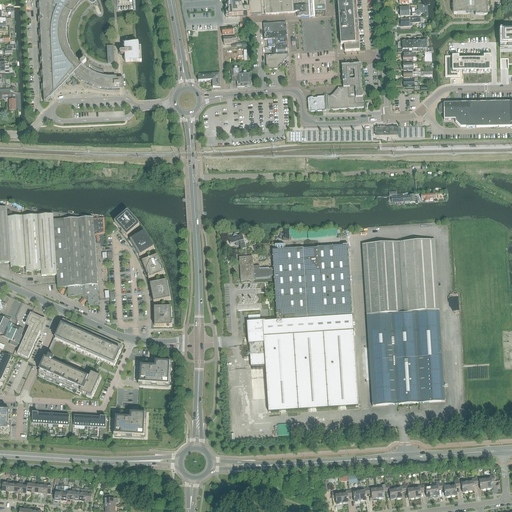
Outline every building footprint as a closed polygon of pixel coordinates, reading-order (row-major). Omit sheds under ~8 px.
[(39,0),(43,83),(44,99),(45,99),(46,101),(46,102),(54,93),(53,92),(63,82),(65,84),(73,76),(73,77),(73,76),(74,75),(80,80),(86,84),(93,87),(100,89),(107,90),(114,90),(114,92),(117,92),(117,90),(123,90),(123,79),(117,79),(117,77),(113,77),(108,77),(103,76),(104,72),(99,70),(94,68),(90,66),(86,62),(87,62),(84,60),(79,65),(78,64),(74,58),(71,53),(68,46),(67,40),(66,33),(67,26),(69,20),(72,14),(75,8),(80,3),(83,0),(87,0),(88,1),(89,1),(89,2),(91,2),(91,3),(92,3),(93,3),(94,3),(95,2),(95,1),(96,1),(96,0),(95,0),(39,0)] [(224,0),(225,8),(226,18),(247,16),(250,16),(264,15),(264,9),(265,9),(265,14),(265,15),(284,14),(297,13),(297,18),(309,17),(315,17),(314,11),(320,11),(325,10),(325,5),(324,0),(224,0)] [(341,0),(341,1),(338,1),(341,45),(344,44),(345,52),(360,51),(356,0),(341,0)] [(488,15),(487,11),(488,11),(489,10),(490,9),(490,8),(489,7),(488,6),(487,6),(487,0),(452,0),(453,14),(469,13),(475,13),(475,15),(488,15)] [(415,12),(412,13),(412,8),(400,9),(399,9),(398,9),(398,12),(399,12),(400,12),(400,17),(412,17),(412,15),(416,14),(416,15),(417,16),(418,16),(419,16),(420,16),(420,15),(421,14),(423,14),(423,18),(428,17),(427,5),(418,6),(418,10),(417,10),(417,11),(416,11),(415,12)] [(408,19),(408,20),(401,21),(401,23),(400,23),(399,24),(399,27),(400,27),(401,27),(401,28),(413,27),(412,24),(421,23),(420,18),(408,19)] [(263,24),(264,33),(287,32),(286,23),(263,24)] [(511,30),(510,30),(506,30),(499,30),(500,34),(500,38),(500,51),(500,60),(501,60),(508,60),(508,65),(511,64),(511,30)] [(275,39),(286,38),(287,38),(287,32),(264,33),(264,40),(275,39)] [(275,39),(275,47),(286,46),(288,45),(287,39),(286,38),(275,39)] [(427,40),(422,40),(422,52),(427,52),(427,53),(431,53),(432,53),(431,49),(427,49),(427,40)] [(125,46),(125,52),(121,53),(120,53),(120,54),(120,55),(121,55),(121,56),(122,56),(125,56),(126,63),(140,62),(139,45),(125,46)] [(275,47),(276,55),(287,54),(286,46),(275,47)] [(223,51),(224,64),(234,63),(234,59),(233,51),(223,51)] [(415,58),(415,53),(403,54),(403,62),(413,62),(413,58),(415,58)] [(432,62),(431,53),(427,53),(424,53),(424,58),(423,58),(423,62),(425,62),(432,62)] [(287,54),(276,55),(265,56),(266,70),(277,69),(288,57),(288,54),(287,54)] [(459,57),(445,57),(445,78),(459,78),(459,71),(462,71),(462,72),(490,71),(490,56),(484,56),(484,59),(459,59),(459,57)] [(403,63),(403,71),(413,71),(413,63),(403,63)] [(361,65),(342,66),(343,88),(338,88),(331,96),(327,97),(328,111),(348,109),(364,108),(362,91),(361,65)] [(241,67),(231,68),(232,82),(237,82),(237,88),(250,87),(249,84),(252,84),(251,72),(241,72),(241,67)] [(213,88),(220,88),(220,87),(219,73),(198,75),(198,74),(198,82),(210,81),(210,83),(211,84),(212,84),(213,88)] [(404,80),(404,85),(404,88),(414,88),(414,82),(418,82),(418,79),(404,80)] [(308,100),(308,101),(308,109),(308,110),(309,111),(309,112),(310,112),(311,112),(326,111),(325,97),(318,98),(317,99),(314,99),(313,98),(310,98),(309,98),(309,99),(308,99),(308,100)] [(443,113),(444,114),(444,120),(455,120),(455,122),(461,128),(466,127),(466,128),(511,127),(511,102),(466,103),(444,104),(444,105),(443,105),(442,105),(441,106),(440,106),(440,107),(439,108),(439,110),(439,111),(440,112),(441,112),(442,113),(443,113)] [(378,128),(376,128),(376,134),(384,134),(384,136),(389,136),(388,134),(396,134),(396,127),(380,127),(380,128),(379,128),(379,127),(378,127),(378,128)] [(419,137),(423,138),(424,128),(414,128),(414,134),(419,134),(419,137)] [(421,198),(421,199),(421,200),(424,199),(425,202),(429,201),(429,199),(438,198),(438,193),(421,195),(421,198)] [(409,196),(392,198),(392,203),(404,202),(404,204),(415,203),(418,203),(418,198),(415,198),(415,195),(409,196)] [(11,263),(8,218),(7,218),(7,208),(0,208),(0,263),(11,263)] [(115,223),(123,232),(127,237),(139,226),(127,212),(115,223)] [(53,215),(8,218),(11,263),(11,268),(26,267),(26,272),(41,271),(42,276),(57,275),(58,288),(68,287),(68,297),(84,296),(84,297),(87,300),(88,300),(88,306),(99,305),(94,233),(98,232),(99,233),(96,222),(96,223),(94,223),(93,218),(53,220),(53,215)] [(130,241),(140,257),(154,249),(144,233),(130,241)] [(233,237),(229,238),(230,245),(235,243),(236,245),(237,245),(239,246),(239,245),(241,250),(246,248),(242,235),(238,236),(234,234),(233,237)] [(398,243),(363,245),(367,315),(403,313),(439,310),(435,240),(398,243)] [(277,320),(248,323),(251,367),(265,366),(268,412),(358,406),(348,251),(349,251),(348,245),(343,246),(317,248),(317,249),(303,250),(303,248),(272,250),(277,320)] [(142,262),(149,279),(164,273),(158,256),(142,262)] [(253,257),(239,258),(241,282),(254,281),(254,279),(255,279),(255,280),(270,279),(270,277),(274,276),(273,268),(269,269),(269,268),(260,269),(260,266),(253,266),(253,257)] [(150,284),(154,303),(170,299),(167,281),(150,284)] [(154,308),(155,327),(171,326),(171,308),(154,308)] [(367,316),(372,407),(445,402),(445,400),(445,397),(444,397),(439,312),(367,316)] [(21,345),(17,354),(28,359),(45,321),(31,315),(27,325),(30,327),(25,337),(24,337),(21,336),(22,335),(21,335),(24,330),(9,323),(11,319),(5,316),(4,318),(1,317),(0,318),(0,333),(2,335),(1,336),(11,341),(9,344),(17,347),(18,344),(21,345)] [(64,322),(56,340),(68,346),(104,361),(114,366),(122,348),(64,322)] [(45,360),(39,374),(92,398),(100,377),(98,376),(91,373),(89,379),(52,363),(53,361),(54,358),(61,362),(68,346),(56,340),(49,356),(47,355),(45,360)] [(2,353),(0,358),(9,363),(12,358),(2,353)] [(9,363),(0,358),(0,364),(7,367),(9,363)] [(139,386),(168,387),(169,382),(170,383),(171,363),(155,362),(155,366),(150,367),(141,366),(139,386)] [(0,430),(8,431),(9,409),(1,408),(1,410),(0,409),(0,430)] [(116,418),(115,437),(144,439),(144,434),(145,434),(146,414),(130,413),(130,417),(125,419),(125,418),(116,418)] [(488,479),(485,480),(486,490),(492,489),(491,483),(495,482),(494,476),(490,477),(487,477),(488,479)] [(479,478),(476,479),(476,485),(480,484),(481,491),(486,490),(485,480),(480,480),(479,478)] [(472,482),(467,482),(468,492),(474,492),(473,485),(476,485),(476,479),(472,479),(472,482)] [(2,492),(8,492),(10,480),(7,480),(7,483),(3,483),(3,482),(1,482),(0,487),(3,487),(2,492)] [(458,481),(459,487),(462,487),(463,493),(468,492),(467,482),(465,483),(464,480),(458,481)] [(431,485),(431,487),(431,488),(433,498),(434,498),(434,499),(437,498),(438,497),(437,497),(438,497),(438,490),(441,490),(440,484),(439,481),(436,482),(436,484),(431,485)] [(455,484),(449,484),(450,487),(451,497),(457,496),(456,488),(459,487),(458,481),(455,482),(455,484)] [(443,483),(440,484),(441,490),(444,489),(445,498),(451,497),(450,487),(449,484),(444,485),(443,483)] [(391,500),(397,500),(395,490),(392,490),(391,486),(389,487),(389,485),(385,486),(386,492),(389,491),(391,500)] [(428,499),(429,500),(431,499),(432,498),(433,498),(431,488),(425,488),(425,485),(422,486),(422,491),(426,491),(427,498),(428,498),(428,499)] [(385,486),(376,487),(376,489),(378,499),(384,499),(383,492),(386,492),(385,486)] [(404,492),(403,486),(400,487),(395,487),(395,490),(397,500),(402,499),(401,492),(404,492)] [(407,486),(403,486),(404,492),(408,491),(409,500),(415,499),(413,489),(410,490),(409,487),(407,487),(407,486)] [(416,489),(413,489),(415,499),(420,498),(419,492),(422,491),(422,486),(415,486),(416,489)] [(371,488),(367,488),(368,494),(371,494),(372,500),(373,500),(373,501),(374,501),(377,501),(377,500),(377,499),(378,499),(376,489),(373,490),(373,487),(371,487),(371,488)] [(362,492),(359,492),(360,502),(366,501),(365,495),(368,494),(367,488),(364,489),(364,488),(361,488),(362,492)] [(356,490),(349,491),(350,497),(353,496),(354,503),(360,502),(359,492),(356,492),(356,490)] [(346,494),(341,495),(342,504),(348,503),(347,497),(350,497),(349,491),(346,491),(346,494)] [(342,504),(341,495),(335,495),(335,493),(332,494),(332,499),(335,499),(336,505),(342,504)] [(115,504),(116,504),(118,504),(118,499),(110,499),(110,495),(105,495),(105,499),(105,504),(104,504),(104,508),(105,508),(110,508),(110,504),(115,504)]
